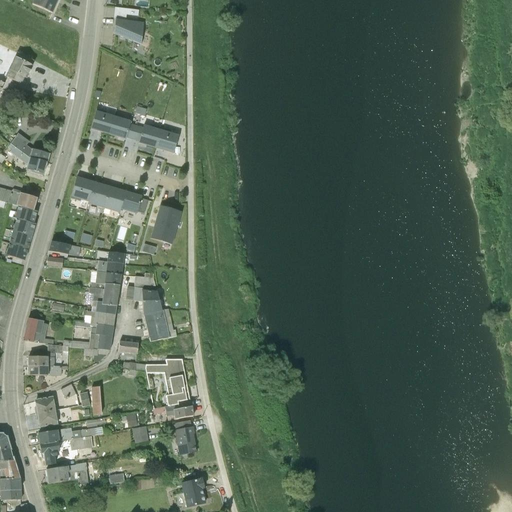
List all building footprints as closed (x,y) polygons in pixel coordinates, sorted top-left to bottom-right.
[(32,0),(31,5),(51,14),(57,0),(32,0)] [(114,21),(112,35),(139,46),(143,25),(114,21)] [(17,53),(33,61),(35,57),(19,49),(17,53)] [(33,61),(17,53),(4,78),(20,86),(33,61)] [(138,105),(136,111),(145,115),(147,109),(138,105)] [(108,136),(113,118),(95,112),(90,130),(108,136)] [(129,122),(113,118),(108,136),(124,141),(125,140),(131,141),(134,131),(135,128),(132,127),(130,126),(128,125),(129,122)] [(141,129),(135,128),(134,131),(131,141),(138,144),(137,144),(154,149),(159,131),(142,126),(141,129)] [(159,131),(154,149),(172,155),(177,137),(159,131)] [(10,145),(28,159),(31,151),(32,151),(26,147),(29,143),(17,135),(10,145)] [(28,159),(10,145),(7,149),(11,152),(9,154),(24,166),(26,166),(28,159)] [(31,151),(28,159),(46,165),(49,156),(32,151),(31,151)] [(28,159),(26,166),(25,172),(43,177),(46,165),(28,159)] [(87,203),(94,183),(76,178),(70,198),(87,203)] [(94,183),(87,203),(86,205),(103,210),(109,188),(94,183)] [(109,188),(103,210),(118,214),(119,211),(125,192),(116,189),(110,188),(109,188)] [(0,202),(4,204),(15,207),(19,195),(12,193),(0,189),(0,202)] [(125,192),(119,211),(135,215),(135,213),(142,215),(146,201),(140,200),(141,196),(125,192)] [(19,195),(15,207),(12,218),(34,225),(37,214),(32,212),(36,200),(20,195),(19,195)] [(152,228),(149,240),(151,240),(152,241),(156,242),(170,246),(179,214),(166,210),(161,208),(159,208),(155,219),(158,220),(157,222),(160,223),(162,223),(160,228),(156,226),(155,229),(152,228)] [(11,228),(31,234),(34,225),(14,219),(11,228)] [(31,234),(11,228),(9,237),(29,242),(31,234)] [(90,245),(93,235),(83,232),(80,242),(90,245)] [(23,261),(29,242),(7,237),(6,236),(1,254),(23,261)] [(67,253),(69,247),(51,243),(48,253),(67,256),(67,253)] [(145,243),(143,251),(154,254),(156,246),(145,243)] [(69,247),(67,253),(78,256),(79,249),(69,247)] [(106,258),(106,264),(122,266),(123,256),(107,254),(106,258)] [(97,263),(106,264),(106,258),(96,256),(97,263)] [(46,259),(45,267),(61,269),(62,261),(46,259)] [(95,273),(104,275),(106,264),(97,263),(95,273)] [(106,264),(104,275),(120,276),(122,266),(106,264)] [(94,281),(95,273),(91,273),(88,273),(87,280),(86,283),(90,284),(90,281),(94,281)] [(90,281),(90,284),(94,285),(103,286),(104,275),(95,273),(94,281),(90,281)] [(104,275),(103,286),(119,287),(120,276),(104,275)] [(142,290),(142,292),(156,293),(152,280),(152,276),(144,275),(143,279),(133,278),(132,289),(142,290)] [(102,291),(101,304),(100,306),(115,308),(119,287),(103,286),(102,291)] [(142,290),(132,289),(126,288),(125,301),(141,303),(140,292),(142,292),(142,290)] [(91,302),(95,303),(101,304),(102,291),(90,289),(88,289),(87,295),(92,295),(91,302)] [(140,292),(141,303),(142,316),(143,316),(161,312),(156,293),(142,292),(140,292)] [(90,329),(95,330),(95,327),(92,326),(94,316),(95,303),(91,302),(91,308),(90,313),(86,313),(85,317),(83,317),(82,324),(73,323),(73,327),(74,327),(90,329)] [(53,303),(51,310),(63,312),(64,305),(53,303)] [(95,303),(94,316),(114,318),(115,308),(100,306),(101,304),(95,303)] [(161,312),(143,316),(148,339),(149,343),(161,341),(168,339),(167,333),(164,320),(162,312),(161,312)] [(92,326),(95,327),(112,329),(114,318),(94,316),(92,326)] [(164,320),(167,333),(174,331),(169,318),(164,320)] [(32,344),(37,322),(27,320),(22,343),(32,344)] [(37,322),(32,344),(42,345),(47,346),(52,346),(52,341),(43,340),(47,326),(42,325),(43,322),(37,322)] [(96,351),(106,352),(109,352),(111,339),(112,329),(95,327),(95,330),(94,336),(97,337),(96,351)] [(62,347),(67,348),(70,348),(79,349),(78,353),(82,354),(82,362),(92,363),(93,357),(96,357),(96,355),(105,356),(106,352),(96,351),(97,337),(94,336),(95,330),(90,329),(88,344),(71,342),(70,342),(63,341),(62,347)] [(118,343),(117,353),(136,356),(137,345),(118,343)] [(47,358),(47,368),(53,367),(53,359),(54,355),(61,355),(61,353),(67,353),(67,348),(62,347),(52,346),(47,346),(45,358),(47,358)] [(27,368),(47,368),(47,358),(45,358),(27,358),(27,368)] [(144,365),(145,374),(160,373),(163,373),(167,396),(164,396),(166,405),(166,407),(170,407),(177,405),(176,403),(190,401),(188,395),(184,373),(181,360),(171,360),(169,360),(164,360),(164,365),(149,365),(144,365)] [(137,369),(138,364),(122,363),(121,368),(128,370),(132,371),(137,372),(137,370),(137,369)] [(144,365),(138,364),(137,369),(137,370),(137,372),(132,371),(128,370),(127,376),(133,377),(132,380),(136,380),(139,381),(140,381),(142,387),(143,393),(148,392),(147,382),(146,378),(145,374),(144,365)] [(47,368),(47,377),(46,378),(60,377),(60,368),(53,367),(47,368)] [(47,368),(27,368),(27,377),(47,377),(47,368)] [(70,386),(60,391),(65,401),(75,395),(70,386)] [(98,388),(90,389),(92,417),(100,416),(98,388)] [(86,393),(78,395),(81,409),(89,407),(86,393)] [(36,415),(54,412),(52,401),(52,398),(33,402),(33,403),(34,405),(36,415)] [(170,407),(166,407),(164,408),(151,410),(152,415),(165,413),(166,417),(172,416),(173,420),(193,416),(191,407),(190,401),(176,403),(177,405),(170,407)] [(54,412),(36,415),(38,426),(38,429),(57,426),(56,422),(54,412)] [(134,414),(125,416),(127,428),(136,427),(134,414)] [(174,431),(190,428),(189,422),(173,424),(174,431)] [(144,428),(131,430),(134,444),(147,442),(144,428)] [(190,428),(174,431),(173,431),(178,457),(196,454),(192,428),(190,428)] [(56,432),(58,443),(90,437),(94,437),(93,430),(79,432),(70,434),(70,430),(64,431),(63,430),(56,432)] [(58,443),(56,432),(36,435),(38,446),(57,443),(58,443)] [(0,456),(10,451),(6,438),(1,434),(0,433),(0,456)] [(58,443),(57,443),(58,453),(63,452),(63,453),(91,449),(90,437),(58,443)] [(57,443),(38,446),(39,456),(42,456),(44,467),(54,465),(53,457),(55,457),(55,453),(58,453),(57,443)] [(0,456),(0,467),(13,462),(10,451),(0,456)] [(0,467),(0,488),(19,480),(16,471),(13,462),(0,467)] [(66,474),(67,482),(77,481),(78,486),(87,485),(85,471),(92,470),(91,463),(85,464),(75,466),(67,467),(68,474),(66,474)] [(68,474),(67,467),(44,471),(47,485),(67,482),(66,474),(68,474)] [(108,479),(104,480),(105,486),(109,485),(123,483),(122,475),(108,477),(108,479)] [(189,481),(179,483),(185,508),(204,504),(201,490),(204,489),(201,478),(199,479),(189,481)] [(19,480),(0,488),(0,490),(4,502),(20,501),(19,480)]
